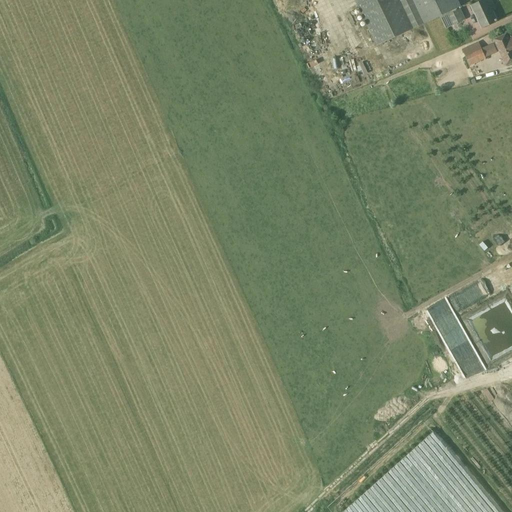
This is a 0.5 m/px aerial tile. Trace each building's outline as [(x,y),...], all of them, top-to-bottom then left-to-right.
[(354,0),(376,46),(416,27),(460,7),(457,0),(354,0)] [(481,28),(497,20),(490,6),(493,5),(490,0),(483,0),(471,6),(481,28)] [(444,28),(465,21),(460,9),(440,16),(444,28)] [(511,36),(508,39),(506,35),(495,40),(506,65),(511,62),(511,36)] [(463,50),(465,55),(481,47),(479,43),(463,50)] [(493,44),(481,48),(485,58),(496,53),(493,44)] [(481,48),(481,47),(465,55),(469,66),(486,59),(485,58),(481,48)]
